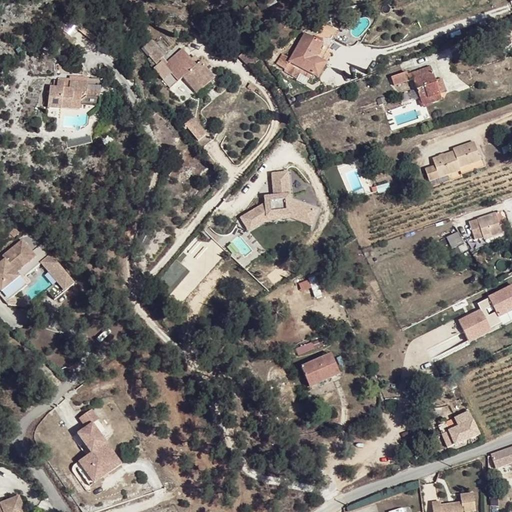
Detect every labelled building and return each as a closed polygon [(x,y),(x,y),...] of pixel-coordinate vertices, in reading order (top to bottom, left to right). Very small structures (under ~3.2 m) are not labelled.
[(356,21),(352,28),(364,35),(366,27),(356,21)] [(282,55),(277,66),(286,70),(284,73),(298,81),(301,76),(311,82),(313,77),(318,80),(327,64),(323,62),(338,35),(340,32),(324,24),(315,40),(305,35),(291,60),(282,55)] [(197,95),(215,80),(202,64),(197,68),(182,50),(167,64),(164,60),(166,59),(160,52),(161,50),(154,42),(144,50),(158,68),(154,72),(161,80),(170,73),(176,81),(178,84),(184,79),(197,95)] [(441,96),(437,84),(431,70),(408,78),(410,83),(414,82),(421,103),(441,96)] [(170,73),(161,80),(168,88),(176,81),(170,73)] [(407,76),(392,81),(394,89),(410,83),(408,78),(407,76)] [(53,86),(51,106),(64,108),(64,107),(83,109),(84,101),(89,96),(88,105),(101,106),(103,92),(90,91),(90,83),(73,81),(72,88),(66,88),(67,82),(60,81),(60,87),(53,86)] [(444,81),(437,84),(441,96),(448,93),(444,81)] [(442,101),(441,96),(421,103),(423,108),(442,101)] [(256,113),(265,104),(258,97),(249,106),(256,113)] [(475,143),(455,150),(456,153),(462,170),(482,163),(475,143)] [(463,173),(462,170),(456,153),(431,162),(434,170),(424,173),(428,185),(438,182),(463,173)] [(266,204),(242,218),(249,232),(268,222),(292,220),(312,228),(318,213),(291,202),(291,196),(266,197),(266,204)] [(490,239),(491,241),(503,237),(501,229),(504,228),(500,215),(469,226),(475,243),(484,241),(490,239)] [(5,259),(0,262),(0,291),(1,293),(21,278),(18,273),(37,258),(23,241),(3,257),(5,259)] [(52,257),(42,265),(58,284),(47,293),(55,302),(75,286),(52,257)] [(511,285),(478,302),(481,307),(459,319),(470,341),(502,324),(499,318),(511,311),(511,285)] [(322,379),(324,383),(340,377),(332,356),(304,367),(311,383),(322,379)] [(443,395),(457,389),(453,378),(438,385),(443,395)] [(312,387),(324,383),(322,379),(311,383),(312,387)] [(91,409),(78,418),(85,428),(98,420),(91,409)] [(479,436),(470,415),(447,424),(451,435),(444,438),(449,449),(479,436)] [(85,428),(77,434),(90,453),(78,461),(93,483),(120,464),(92,424),(85,428)] [(511,449),(492,457),(497,468),(511,461),(511,449)] [(78,461),(74,464),(89,486),(93,483),(78,461)] [(442,504),(433,506),(434,511),(476,511),(475,497),(462,498),(463,506),(442,508),(442,504)] [(0,511),(24,511),(19,498),(2,505),(5,509),(0,510),(0,511)]
